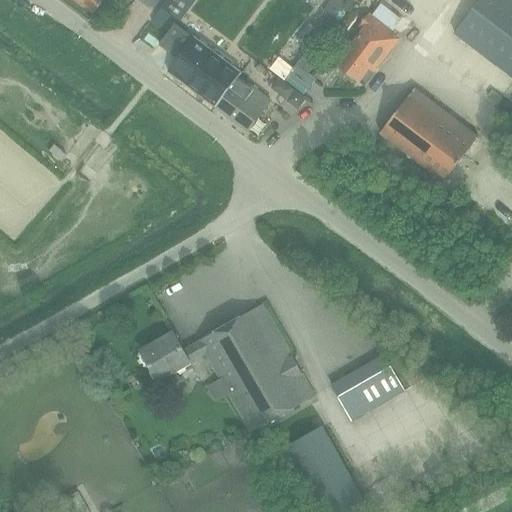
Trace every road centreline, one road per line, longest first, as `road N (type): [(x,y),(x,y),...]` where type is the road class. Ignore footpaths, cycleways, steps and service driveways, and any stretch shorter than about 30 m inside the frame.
road 1 (unclassified): [(0,354),(234,220),(273,171)]
road 2 (unclassified): [(511,352),(273,171)]
road 3 (unclassified): [(273,171),(44,0)]
